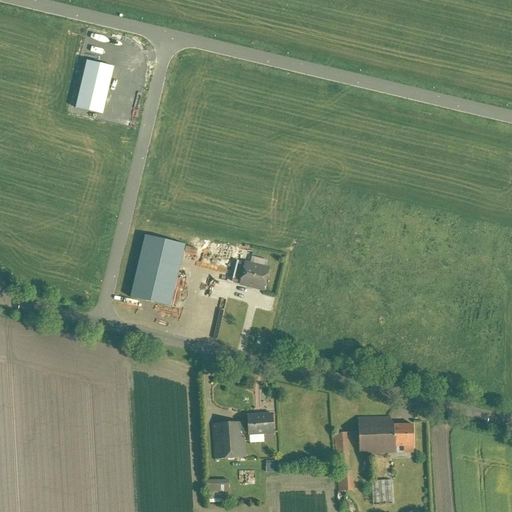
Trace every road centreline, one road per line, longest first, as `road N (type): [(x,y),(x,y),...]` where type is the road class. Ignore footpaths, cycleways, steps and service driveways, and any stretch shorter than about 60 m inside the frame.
road 1 (residential): [(511,423),(107,321)]
road 2 (unclassified): [(511,119),(170,39)]
road 3 (unclassified): [(170,39),(107,321)]
road 4 (unclassified): [(170,39),(2,0)]
